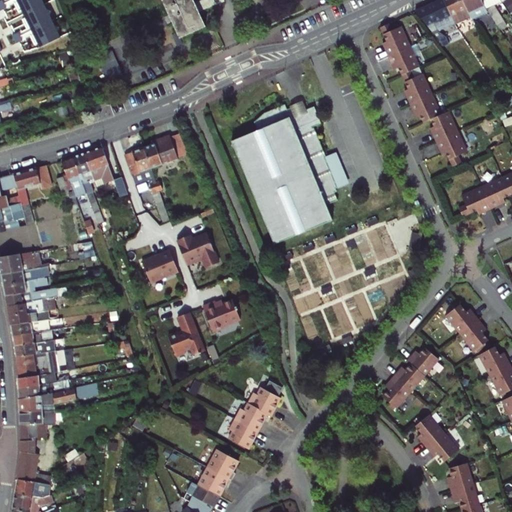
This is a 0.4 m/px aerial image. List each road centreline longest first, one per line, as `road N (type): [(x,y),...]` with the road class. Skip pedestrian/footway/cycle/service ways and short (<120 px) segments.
road 1 (residential): [(349,31),(448,251)]
road 2 (residential): [(344,20),(230,62),(146,112)]
road 3 (residential): [(146,112),(349,31)]
road 4 (residential): [(450,265),(341,395)]
road 5 (residential): [(0,160),(146,112)]
road 6 (residential): [(341,395),(402,458),(427,511)]
road 7 (tertiary): [(0,319),(10,449)]
